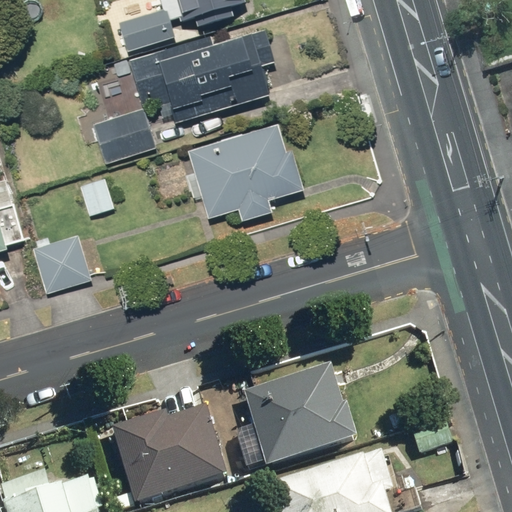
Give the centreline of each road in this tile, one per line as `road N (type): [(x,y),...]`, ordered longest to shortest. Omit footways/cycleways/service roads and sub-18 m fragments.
road 1 (residential): [(0,379),(468,238)]
road 2 (primary): [(468,238),(405,0)]
road 3 (primary): [(511,357),(468,238)]
